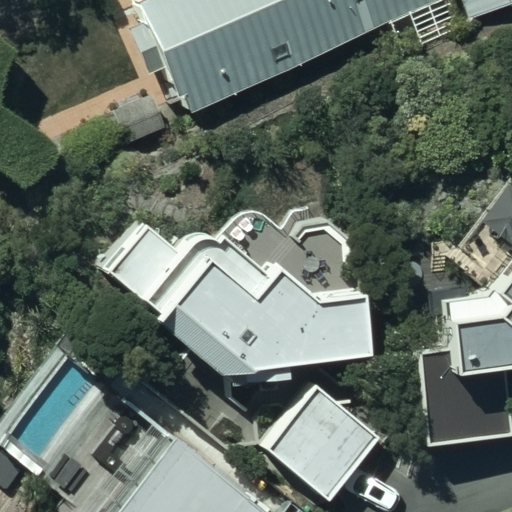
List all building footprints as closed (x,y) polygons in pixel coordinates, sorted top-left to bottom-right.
[(511,0),(195,0),(127,33),(176,137),(455,5),(472,39),(511,19),(511,0)] [(351,328),(289,338),(295,329),(158,227),(100,304),(237,406),(360,387),(351,328)] [(505,458),(497,403),(511,401),(511,300),(486,337),(430,345),(434,379),(404,383),(416,471),(505,458)] [(330,511),(370,454),(311,413),(267,477),(318,511),(330,511)] [(231,511),(166,463),(129,511),(231,511)]
